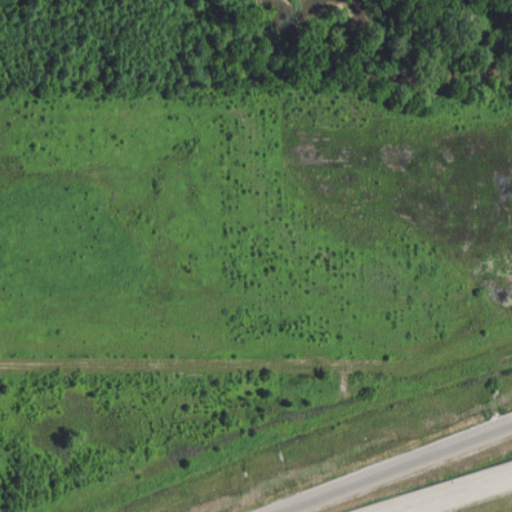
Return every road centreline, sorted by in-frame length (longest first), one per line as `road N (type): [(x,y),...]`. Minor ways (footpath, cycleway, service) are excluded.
road 1 (motorway): [(511,429),(291,511)]
road 2 (motorway): [(511,473),(384,511)]
